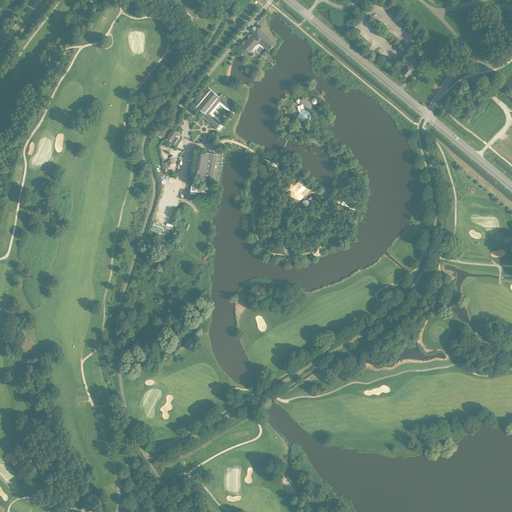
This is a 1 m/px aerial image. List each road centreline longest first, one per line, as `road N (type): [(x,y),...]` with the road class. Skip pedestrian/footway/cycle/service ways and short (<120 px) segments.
road 1 (tertiary): [(511,185),(291,0)]
road 2 (unknown): [(418,125),(267,0)]
